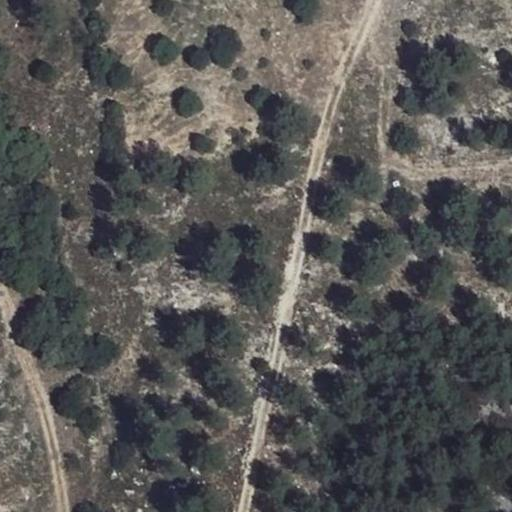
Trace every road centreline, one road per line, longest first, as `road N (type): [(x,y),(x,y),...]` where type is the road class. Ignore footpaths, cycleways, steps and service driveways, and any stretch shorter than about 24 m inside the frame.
road 1 (track): [(245,511),(324,129),(374,0)]
road 2 (track): [(511,167),(426,166),(400,130),(387,0)]
road 3 (track): [(0,284),(63,511)]
